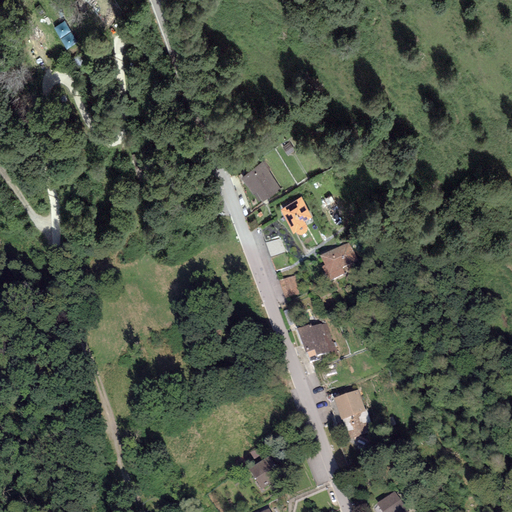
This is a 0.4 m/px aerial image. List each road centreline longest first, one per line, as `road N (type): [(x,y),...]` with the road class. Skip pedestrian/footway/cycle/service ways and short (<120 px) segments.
road 1 (track): [(143,511),(64,295),(47,172),(47,86),(60,73),(98,135),(112,139),(121,129),(118,40),(125,32),(178,93),(194,99)]
road 2 (tertiary): [(155,0),(347,511)]
